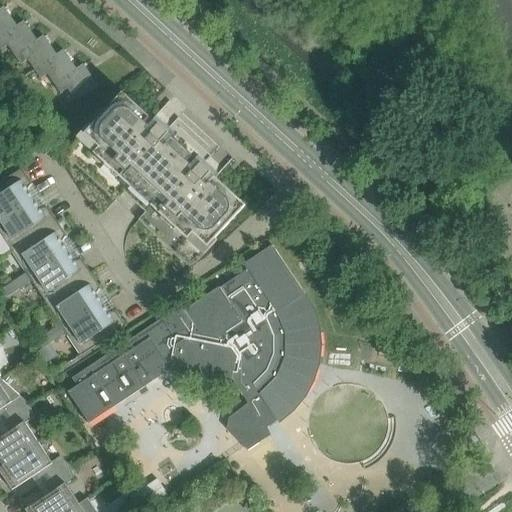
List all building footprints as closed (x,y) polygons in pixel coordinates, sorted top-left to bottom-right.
[(511,0),(465,0),(473,11),(473,10),(511,67),(511,0)] [(0,10),(0,37),(17,27),(4,8),(0,10)] [(17,27),(0,37),(0,49),(1,51),(8,46),(14,56),(37,41),(24,22),(17,27)] [(37,41),(14,56),(21,65),(28,60),(34,70),(56,55),(43,36),(37,41)] [(63,51),(56,55),(34,70),(40,79),(47,75),(54,84),(76,70),(63,51)] [(76,70),(54,84),(60,94),(67,89),(75,100),(97,85),(83,65),(76,70)] [(145,130),(153,122),(152,121),(122,93),(92,125),(90,123),(64,152),(117,201),(130,187),(150,206),(138,220),(189,267),(198,262),(217,241),(215,239),(245,206),(214,178),(213,177),(206,186),(202,182),(210,173),(200,164),(192,173),(188,170),(196,161),(194,160),(172,139),(171,138),(163,147),(159,143),(168,134),(158,125),(149,134),(145,130)] [(22,169),(0,183),(0,221),(33,200),(27,190),(31,185),(32,184),(22,169)] [(33,200),(0,221),(0,234),(11,252),(56,222),(47,207),(46,208),(40,209),(33,200)] [(65,237),(66,236),(56,222),(11,252),(26,274),(14,281),(19,289),(31,282),(29,278),(68,252),(61,242),(65,237)] [(243,265),(247,270),(220,288),(219,287),(185,310),(182,306),(134,338),(72,379),(77,387),(69,392),(69,391),(68,392),(89,424),(90,424),(89,422),(113,407),(114,408),(115,407),(113,404),(137,389),(135,386),(142,382),(145,387),(146,386),(145,385),(169,369),(170,371),(171,370),(170,369),(172,367),(176,374),(224,384),(231,380),(243,397),(249,393),(253,400),(251,401),(251,402),(229,418),(227,429),(247,451),(271,436),(265,424),(275,418),(278,423),(292,411),(304,397),(312,381),(318,364),(320,346),(318,328),(313,310),(304,294),(272,246),(243,265)] [(68,252),(29,278),(31,282),(46,304),(91,274),(81,259),(80,260),(74,261),(68,252)] [(102,304),(96,294),(99,289),(101,289),(91,274),(46,304),(60,326),(49,334),(54,342),(66,334),(63,330),(102,304)] [(14,281),(2,289),(8,297),(19,289),(14,281)] [(102,304),(63,330),(66,334),(81,356),(126,327),(116,311),(115,312),(109,314),(102,304)] [(37,341),(42,349),(54,342),(49,334),(37,341)] [(0,385),(0,419),(2,423),(29,405),(20,397),(19,396),(11,402),(0,385)] [(2,423),(9,433),(0,438),(0,468),(38,443),(25,424),(34,418),(33,417),(29,405),(2,423)] [(38,443),(0,468),(0,472),(12,491),(36,475),(43,484),(70,467),(61,458),(60,457),(51,463),(38,443)] [(49,494),(25,510),(26,511),(68,511),(79,505),(66,485),(75,479),(74,478),(70,467),(43,484),(49,494)] [(157,479),(130,497),(140,511),(143,511),(167,496),(157,479)]
